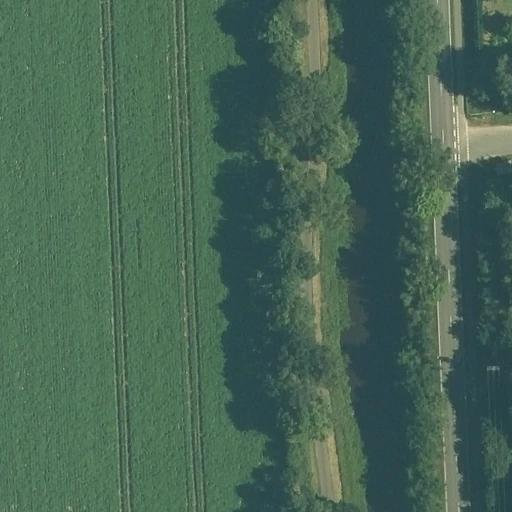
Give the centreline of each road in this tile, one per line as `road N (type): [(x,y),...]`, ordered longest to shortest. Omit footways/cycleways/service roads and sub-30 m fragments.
road 1 (unclassified): [(303,0),(325,511)]
road 2 (tertiary): [(456,511),(439,152)]
road 3 (tertiary): [(439,152),(432,0)]
